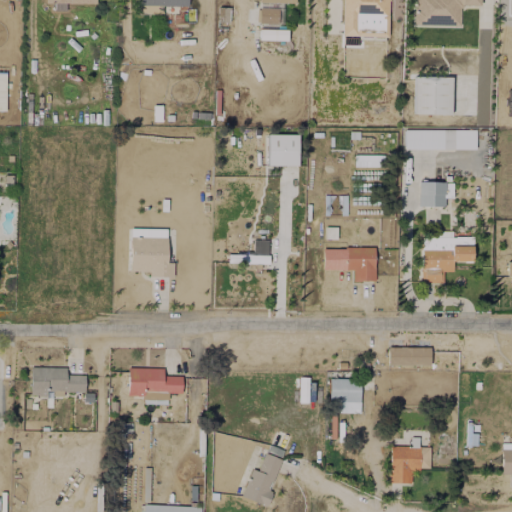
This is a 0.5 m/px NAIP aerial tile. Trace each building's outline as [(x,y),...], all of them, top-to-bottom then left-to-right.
[(95,3),(94,0),(44,0),(44,2),(54,2),(54,10),(65,10),(65,3),(95,3)] [(187,5),(186,0),(137,0),(137,13),(161,13),(162,5),(187,5)] [(295,3),(294,0),(258,0),(258,40),(283,40),(284,3),(295,3)] [(387,37),(387,0),(341,0),(341,36),(387,37)] [(478,0),(415,0),(414,24),(459,26),(460,5),(478,6),(478,0)] [(412,114),(450,115),(450,77),(413,76),(412,114)] [(474,129),(402,130),(402,149),(474,149),(474,129)] [(297,135),(266,134),(266,165),(297,166),(297,135)] [(418,182),(418,206),(444,206),(444,198),(452,198),(451,181),(418,182)] [(166,237),(129,237),(129,271),(148,271),(148,277),(172,277),(172,262),(165,262),(166,237)] [(471,261),(472,237),(420,237),(420,282),(442,282),(442,271),(451,271),(451,261),(471,261)] [(267,264),(268,240),(252,239),(252,254),(227,253),(227,263),(267,264)] [(322,270),(352,269),(352,281),(374,281),(373,247),(322,248),(322,270)] [(429,347),(387,347),(387,365),(429,365),(429,347)] [(65,367),(29,366),(29,395),(62,396),(63,392),(83,392),(84,375),(65,374),(65,367)] [(181,376),(162,375),(162,368),(127,367),(126,395),(142,396),(142,403),(167,404),(167,392),(180,393),(181,376)] [(358,413),(359,379),(328,378),(327,412),(358,413)] [(240,497),(265,505),(283,450),(266,444),(258,471),(251,469),(248,480),(246,479),(240,497)] [(409,483),(409,468),(428,469),(428,447),(389,446),(388,482),(409,483)] [(511,446),(501,446),(500,473),(510,474),(510,485),(511,484),(511,446)]
